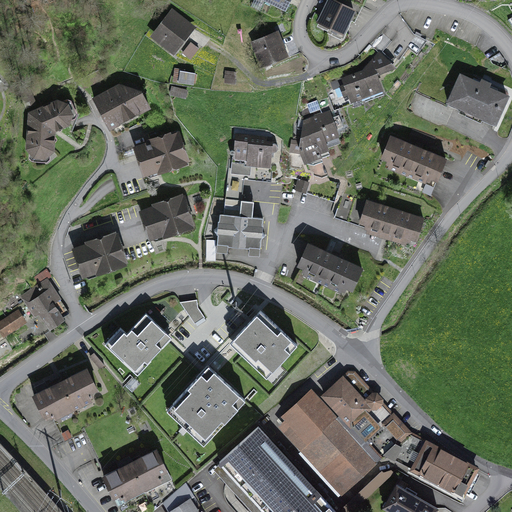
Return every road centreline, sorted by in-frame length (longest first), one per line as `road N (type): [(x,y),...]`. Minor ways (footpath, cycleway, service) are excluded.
road 1 (residential): [(87,325),(149,289),(228,279),(305,313),(360,356)]
road 2 (residential): [(511,53),(472,16),(408,3),(349,54),(322,60),(299,36),(307,0)]
road 3 (residential): [(360,356),(447,221),(511,150)]
road 4 (residential): [(87,325),(59,283),(52,255),(112,145),(87,120)]
road 5 (residential): [(360,356),(435,432),(511,475)]
road 6 (unclassified): [(93,511),(0,412)]
